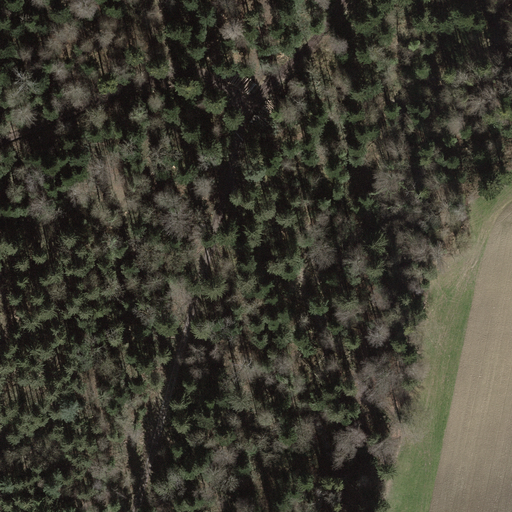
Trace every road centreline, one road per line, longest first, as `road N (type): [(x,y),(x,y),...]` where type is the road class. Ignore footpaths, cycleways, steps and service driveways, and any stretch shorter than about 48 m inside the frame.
road 1 (track): [(0,139),(178,69),(206,73),(250,107),(138,511)]
road 2 (track): [(349,0),(250,107)]
